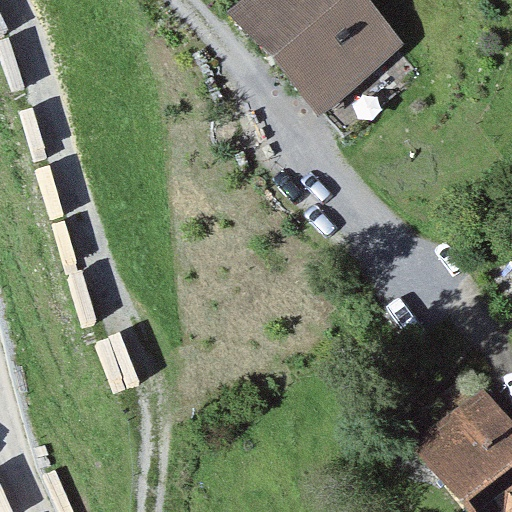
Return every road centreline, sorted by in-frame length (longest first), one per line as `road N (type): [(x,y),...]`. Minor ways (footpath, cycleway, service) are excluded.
road 1 (track): [(7,0),(159,385),(158,511)]
road 2 (track): [(195,0),(324,166),(445,300),(511,396)]
